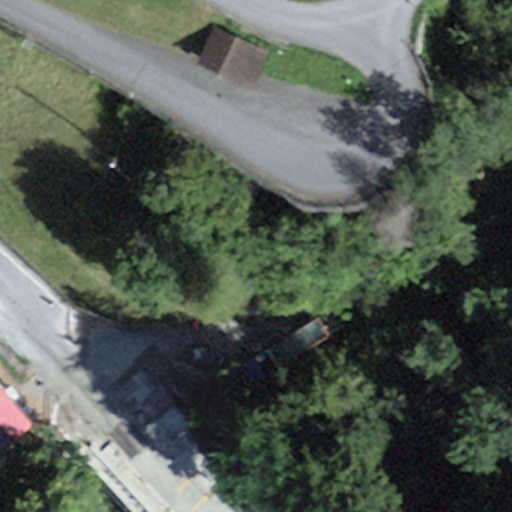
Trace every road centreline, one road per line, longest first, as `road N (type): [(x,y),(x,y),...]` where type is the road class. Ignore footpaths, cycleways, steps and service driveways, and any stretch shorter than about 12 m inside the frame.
road 1 (unclassified): [(236,0),(396,64),(407,104),(401,125),(384,147),(328,167),(299,164),(0,2)]
road 2 (tertiary): [(0,304),(91,387),(204,511)]
